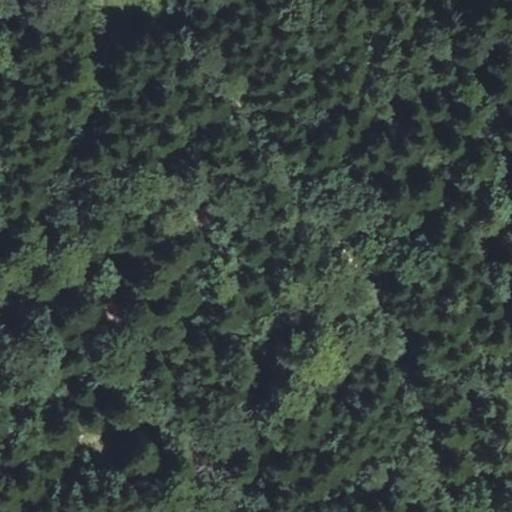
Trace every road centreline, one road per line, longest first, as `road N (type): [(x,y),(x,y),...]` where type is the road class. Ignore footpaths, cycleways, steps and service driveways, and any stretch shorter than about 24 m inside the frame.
road 1 (track): [(160,0),(387,305),(398,369),(449,511)]
road 2 (track): [(0,319),(93,88),(101,36),(96,0)]
